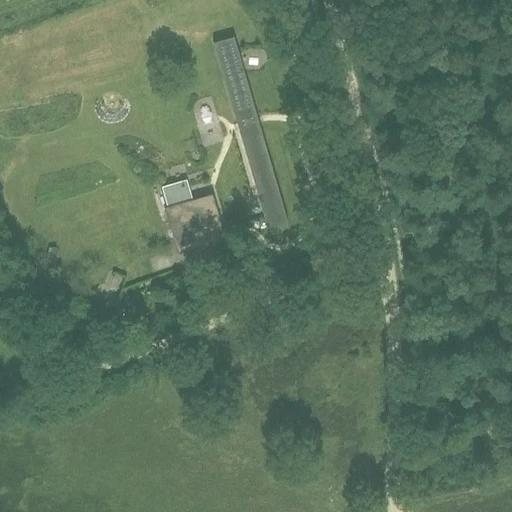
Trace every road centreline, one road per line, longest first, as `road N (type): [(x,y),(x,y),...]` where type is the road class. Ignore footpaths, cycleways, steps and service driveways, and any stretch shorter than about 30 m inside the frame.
road 1 (track): [(386,258),(0,404)]
road 2 (track): [(386,258),(394,469)]
road 3 (track): [(344,82),(386,258)]
